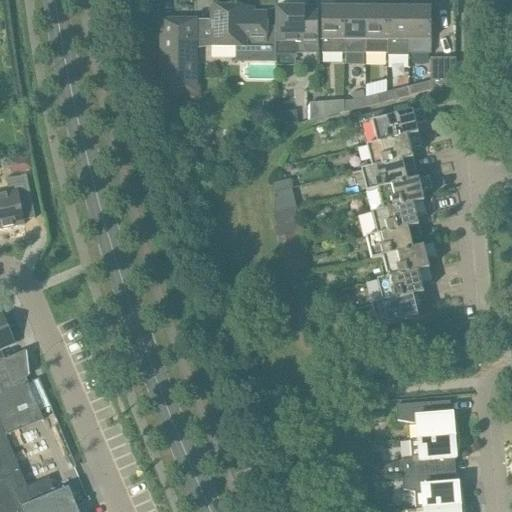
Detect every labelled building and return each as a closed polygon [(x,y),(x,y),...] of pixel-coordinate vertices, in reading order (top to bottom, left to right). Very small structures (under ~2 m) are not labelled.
[(409,8),(409,54),(431,55),(431,41),(431,8),(426,8),(426,2),(409,2),(409,8)] [(212,8),(211,48),(236,48),(236,62),(276,62),(276,54),(276,28),(267,28),(267,13),(242,13),(242,8),(212,8)] [(304,8),(276,8),(276,28),(276,54),(318,54),(318,27),(304,27),(304,8)] [(344,8),(322,8),(322,54),(344,54),(344,8)] [(344,8),(344,54),(366,55),(366,8),(344,8)] [(366,55),(387,55),(387,8),(366,8),(366,55)] [(409,58),(409,54),(409,8),(387,8),(387,55),(387,58),(409,58)] [(195,20),(161,20),(161,93),(195,93),(195,20)] [(430,59),(427,59),(427,63),(427,81),(427,92),(428,92),(439,89),(454,85),(455,85),(456,59),(454,59),(430,59)] [(409,86),(397,90),(399,100),(411,97),(409,88),(409,86)] [(368,108),(389,102),(387,93),(387,92),(366,98),(366,99),(368,108)] [(353,101),(344,102),(344,114),(368,108),(366,99),(366,98),(353,101)] [(344,114),(344,102),(326,103),(327,117),(337,116),(344,114)] [(377,143),(418,133),(416,124),(426,122),(423,108),(371,121),(377,143)] [(296,111),(276,113),(277,126),(297,124),(296,111)] [(418,133),(377,143),(366,146),(371,168),(413,157),(411,151),(422,148),(418,133)] [(29,157),(8,160),(10,172),(31,169),(29,157)] [(413,157),(371,168),(361,171),(366,192),(377,189),(392,186),(407,182),(406,175),(417,172),(413,157)] [(31,199),(26,176),(6,180),(9,194),(0,195),(0,230),(24,226),(19,204),(30,202),(34,219),(35,219),(31,199)] [(377,189),(382,211),(423,200),(422,194),(432,191),(429,178),(408,183),(407,182),(392,186),(377,189)] [(274,191),(293,187),(291,181),(272,184),(272,185),(274,191)] [(423,200),(382,211),(371,213),(377,235),(418,225),(417,218),(427,216),(423,200)] [(298,232),(293,212),(274,216),(278,236),(298,232)] [(418,225),(377,235),(366,238),(372,260),(383,257),(413,250),(411,242),(422,239),(418,225)] [(388,279),(429,269),(427,260),(438,258),(434,245),(413,250),(383,257),(388,279)] [(429,269),(388,279),(377,281),(382,303),(423,292),(422,285),(432,282),(429,269)] [(298,271),(287,273),(289,281),(300,278),(298,271)] [(423,292),(382,303),(372,305),(377,328),(418,318),(416,309),(427,306),(423,292)] [(318,319),(312,298),(297,303),(304,322),(318,319)] [(0,350),(11,345),(0,318),(0,350)] [(0,396),(28,384),(17,358),(0,365),(0,396)] [(48,480),(17,494),(0,453),(0,439),(43,421),(28,384),(0,396),(0,511),(77,511),(69,490),(55,496),(48,480)] [(459,434),(458,428),(455,422),(453,422),(453,415),(431,417),(430,404),(396,406),(397,421),(413,424),(417,424),(418,440),(459,437),(459,434)] [(382,407),(372,408),(373,421),(383,420),(382,407)] [(412,458),(401,462),(402,476),(436,474),(435,461),(456,459),(456,453),(458,452),(459,446),(459,439),(459,437),(418,440),(410,441),(412,458)] [(386,469),(375,469),(376,477),(386,477),(386,469)] [(415,510),(424,509),(465,506),(465,504),(463,497),(461,491),(459,491),(458,484),(437,486),(436,474),(402,476),(403,491),(414,493),(415,510)]
